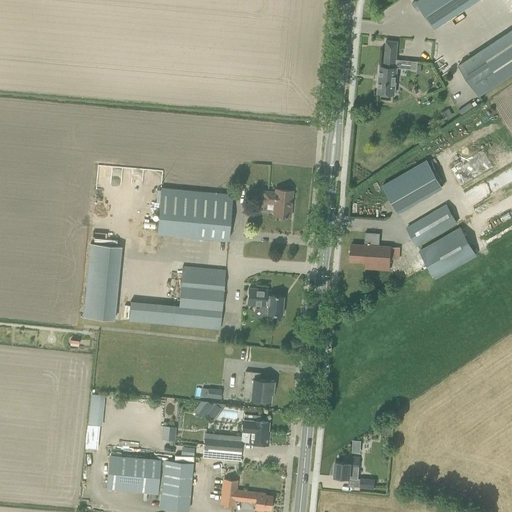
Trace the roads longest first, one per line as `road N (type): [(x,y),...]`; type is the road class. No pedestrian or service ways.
road 1 (tertiary): [(301,511),(330,179)]
road 2 (tertiary): [(334,132),(347,0)]
